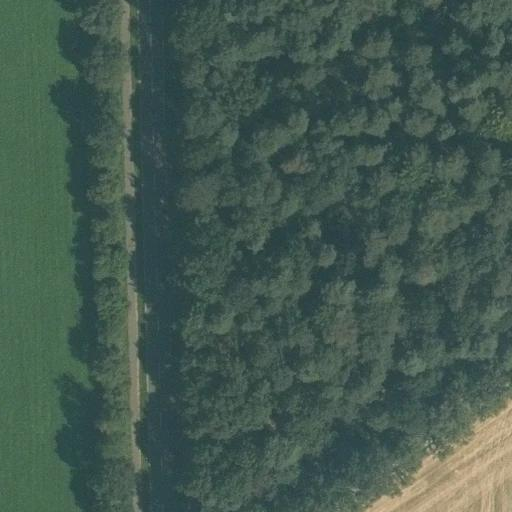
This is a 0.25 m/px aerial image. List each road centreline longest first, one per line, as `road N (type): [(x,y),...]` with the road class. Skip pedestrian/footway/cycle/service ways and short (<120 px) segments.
road 1 (tertiary): [(151,0),(165,511)]
road 2 (residential): [(511,372),(306,511)]
